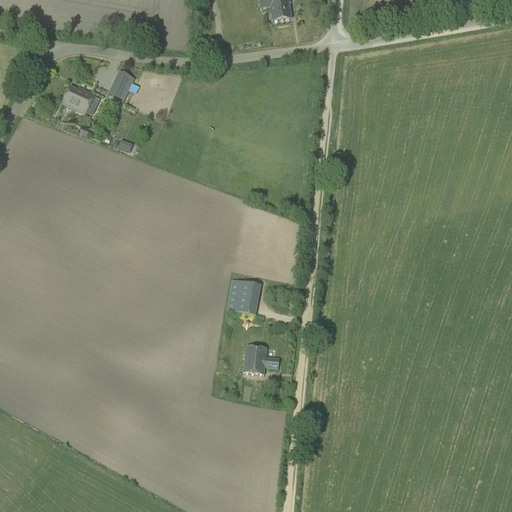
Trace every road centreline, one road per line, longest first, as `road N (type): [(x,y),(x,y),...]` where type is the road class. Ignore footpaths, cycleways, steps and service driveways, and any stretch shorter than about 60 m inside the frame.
road 1 (track): [(285,511),(317,178)]
road 2 (unclassified): [(66,47),(195,65),(332,46)]
road 3 (unclassified): [(332,46),(511,18)]
road 4 (unclassified): [(317,178),(332,46)]
